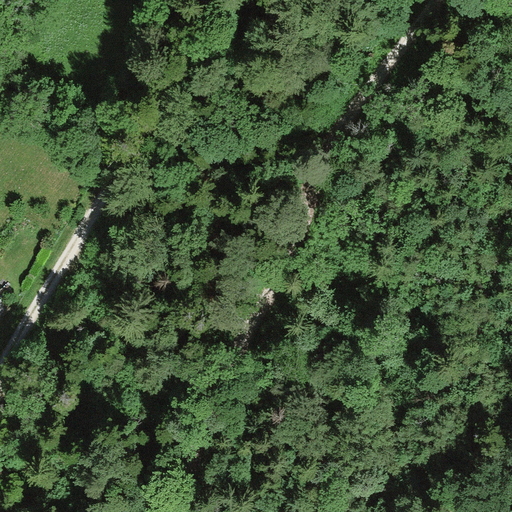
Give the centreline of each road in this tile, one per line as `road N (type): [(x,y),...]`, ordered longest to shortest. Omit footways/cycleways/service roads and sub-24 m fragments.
road 1 (track): [(446,0),(328,177),(169,511)]
road 2 (track): [(206,13),(167,96),(0,367)]
